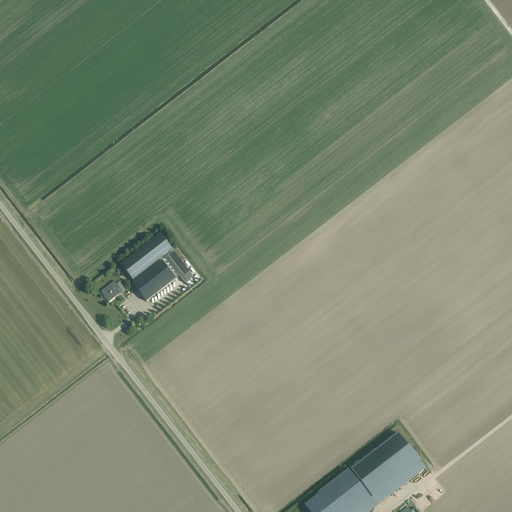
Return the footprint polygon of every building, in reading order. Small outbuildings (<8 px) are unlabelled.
[(159,233),(120,264),(133,281),(173,250),(159,233)] [(161,261),(175,280),(179,276),(185,284),(193,277),(173,251),(161,261)] [(161,261),(132,284),(146,302),(175,280),(161,261)] [(109,302),(122,292),(114,281),(111,284),(103,291),(101,292),(109,302)] [(398,433),(351,470),(372,498),(420,461),(398,433)] [(353,511),(371,499),(349,471),(305,506),(309,511),(353,511)]
